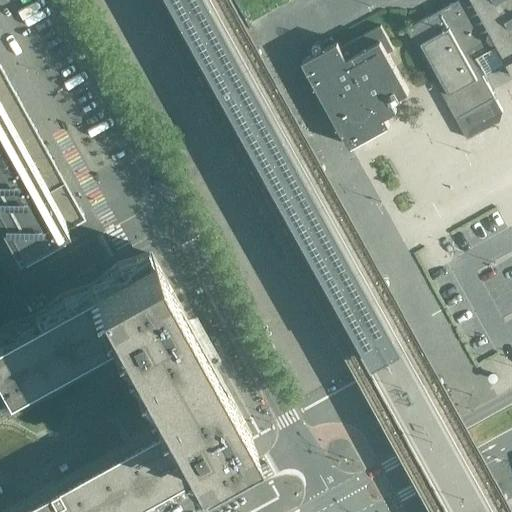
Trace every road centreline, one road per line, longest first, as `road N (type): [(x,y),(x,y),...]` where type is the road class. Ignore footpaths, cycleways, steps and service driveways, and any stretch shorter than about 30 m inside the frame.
road 1 (residential): [(305,445),(175,210)]
road 2 (residential): [(175,210),(57,0)]
road 3 (tertiary): [(511,399),(336,499)]
road 4 (residential): [(175,210),(0,305)]
road 5 (tertiary): [(385,511),(511,442)]
road 6 (residential): [(185,511),(305,445)]
